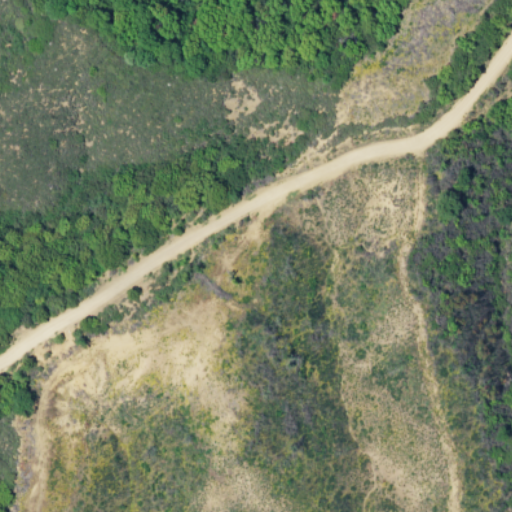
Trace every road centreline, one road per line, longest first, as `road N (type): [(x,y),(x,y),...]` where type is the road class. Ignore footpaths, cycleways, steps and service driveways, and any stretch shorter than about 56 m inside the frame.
road 1 (residential): [(511,42),(432,132),(233,215),(0,361)]
road 2 (track): [(41,511),(48,410),(63,388),(106,354),(171,347),(196,332),(266,229),(276,194)]
